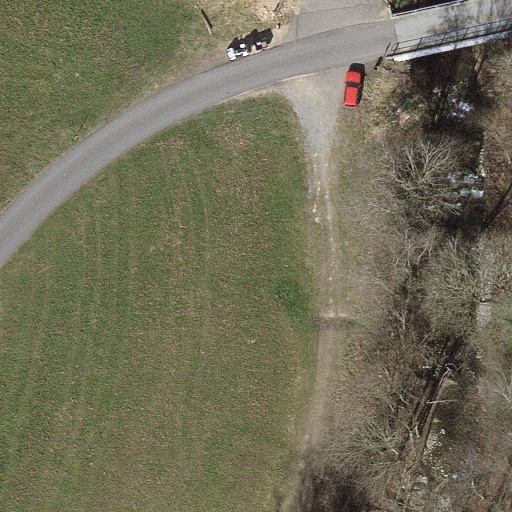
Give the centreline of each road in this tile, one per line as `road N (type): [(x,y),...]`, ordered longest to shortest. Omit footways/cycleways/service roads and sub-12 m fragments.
road 1 (residential): [(0,242),(107,141),(183,98),(511,8)]
road 2 (track): [(329,52),(312,330),(290,511)]
